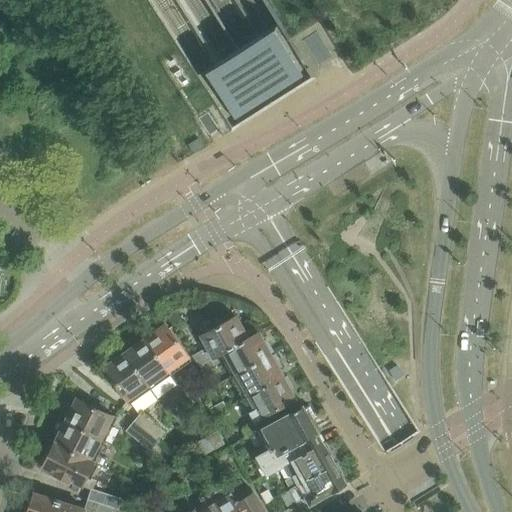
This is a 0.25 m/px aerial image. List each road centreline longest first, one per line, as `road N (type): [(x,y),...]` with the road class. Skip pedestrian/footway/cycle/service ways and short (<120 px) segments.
road 1 (secondary): [(493,46),(433,61),(133,244),(85,284)]
road 2 (secondary): [(45,328),(84,316),(392,130)]
road 3 (tertiary): [(475,426),(471,319),(507,61)]
road 4 (tertiary): [(454,159),(431,345),(443,447)]
